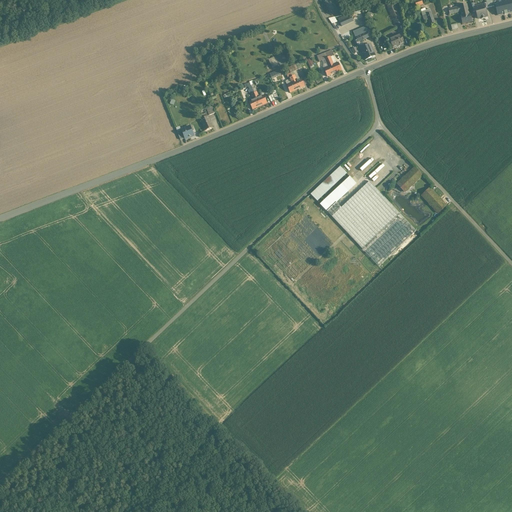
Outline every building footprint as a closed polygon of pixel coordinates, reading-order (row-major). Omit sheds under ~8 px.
[(509,0),(505,0),(496,2),(497,5),(495,5),(497,16),(504,14),(504,15),(508,14),(507,13),(511,12),(511,2),(511,1),(510,2),(509,0)] [(402,23),(393,4),(388,6),(396,25),(402,23)] [(464,5),(457,7),(458,12),(461,12),(462,16),(467,15),(464,5)] [(475,7),(476,11),(478,19),(481,18),(481,19),(484,18),(484,17),(487,16),(485,9),(484,5),(475,7)] [(430,9),(421,12),(425,21),(428,20),(430,24),(434,22),(430,9)] [(350,14),(339,20),(342,26),(353,21),(352,18),(351,16),(350,14)] [(462,16),(461,16),(462,24),(472,22),(470,14),(467,15),(462,16)] [(365,27),(353,32),(356,38),(367,32),(365,27)] [(367,32),(356,38),(358,42),(369,37),(367,32)] [(401,35),(389,40),(393,48),(404,43),(401,35)] [(370,45),(360,49),(365,60),(375,56),(370,45)] [(325,53),(317,56),(319,62),(325,60),(324,59),(327,58),(325,53)] [(272,68),(277,65),(274,57),(268,59),(272,68)] [(334,65),(331,66),(334,74),(342,70),(338,63),(334,65)] [(296,64),(288,68),(290,73),(298,69),(296,64)] [(331,66),(328,67),(324,69),(327,77),(334,74),(331,66)] [(269,74),(271,79),(282,74),(281,70),(269,74)] [(297,81),(294,82),(298,90),(305,86),(302,79),(297,81)] [(291,83),(287,85),(290,93),(298,90),(294,82),(291,83)] [(259,97),(256,99),(260,107),(267,103),(264,95),(259,97)] [(254,100),(249,102),(252,110),(260,107),(256,99),(254,100)] [(213,106),(206,109),(209,116),(215,113),(213,106)] [(206,113),(199,116),(205,131),(213,128),(206,113)] [(190,126),(182,130),(185,138),(185,139),(194,136),(192,133),(194,130),(191,129),(190,126)] [(340,167),(311,195),(317,201),(347,174),(340,167)] [(419,173),(414,168),(411,171),(415,176),(419,173)] [(411,171),(397,185),(405,192),(418,179),(419,179),(422,176),(419,173),(415,176),(411,171)] [(350,177),(320,204),(327,212),(336,203),(336,202),(356,184),(350,177)] [(400,214),(369,181),(341,208),(332,217),(362,249),(400,214)] [(430,188),(425,193),(428,196),(433,192),(430,188)] [(446,206),(433,192),(428,196),(425,193),(422,196),(425,200),(425,199),(438,213),(446,206)] [(336,203),(327,212),(332,217),(341,208),(336,203)]
